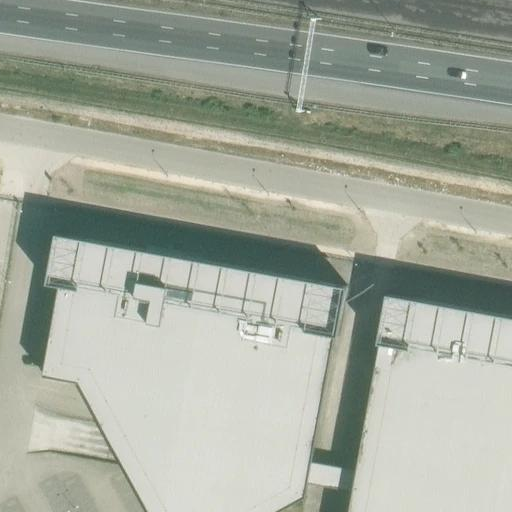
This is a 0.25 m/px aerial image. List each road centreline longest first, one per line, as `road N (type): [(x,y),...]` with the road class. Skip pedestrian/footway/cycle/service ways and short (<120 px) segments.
road 1 (unclassified): [(511,221),(0,126)]
road 2 (motorway): [(0,10),(511,83)]
